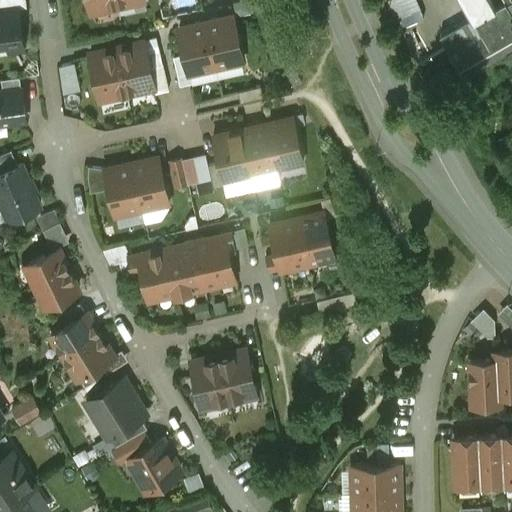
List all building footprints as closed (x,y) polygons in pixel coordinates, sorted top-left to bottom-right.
[(18,0),(0,2),(0,51),(25,48),(18,0)] [(495,7),(490,0),(461,0),(470,16),(472,20),(495,7)] [(495,7),(472,20),(470,16),(440,33),(451,52),(460,67),(511,37),(511,12),(507,3),(506,1),(499,5),(495,7)] [(232,15),(206,21),(216,63),(241,57),(242,59),(243,59),(239,43),(232,13),(231,13),(232,15)] [(206,21),(180,27),(180,25),(179,25),(189,71),(190,71),(190,68),(216,63),(206,21)] [(143,41),(118,47),(128,89),(153,83),(143,41)] [(118,47),(91,53),(101,96),(128,89),(118,47)] [(75,60),(58,63),(64,91),(80,87),(75,60)] [(295,66),(286,71),(294,83),(302,79),(295,66)] [(19,75),(4,78),(5,89),(21,87),(19,75)] [(261,83),(238,89),(241,100),(264,95),(261,83)] [(5,89),(0,89),(0,121),(25,118),(21,87),(5,89)] [(293,116),(267,122),(276,163),(302,157),(303,160),(293,113),(292,113),(293,116)] [(267,122),(241,128),(250,169),(276,163),(267,122)] [(241,128),(215,134),(214,131),(220,160),(224,178),(225,177),(224,175),(250,169),(241,128)] [(11,148),(0,153),(0,171),(18,164),(11,148)] [(158,157),(132,163),(142,204),(168,198),(168,201),(169,201),(159,154),(158,154),(158,157)] [(220,160),(208,162),(214,186),(225,183),(224,178),(220,160)] [(18,164),(0,171),(0,199),(8,218),(40,205),(22,163),(18,164)] [(132,163),(106,169),(105,166),(105,167),(109,187),(115,213),(116,213),(116,210),(142,204),(132,163)] [(105,167),(89,164),(88,173),(90,190),(109,187),(105,167)] [(324,211),(298,217),(307,259),(334,253),(324,211)] [(298,217),(271,223),(280,265),(307,259),(298,217)] [(185,243),(165,247),(175,289),(176,289),(177,291),(190,288),(189,286),(235,276),(228,245),(235,244),(232,232),(205,238),(204,236),(185,240),(185,243)] [(59,247),(26,263),(36,283),(68,267),(59,247)] [(165,247),(130,256),(133,271),(142,269),(148,295),(175,289),(165,247)] [(68,267),(36,283),(46,303),(78,288),(68,267)] [(79,301),(65,310),(72,320),(85,311),(79,301)] [(490,331),(502,319),(487,304),(475,315),(490,331)] [(72,320),(51,333),(65,354),(99,332),(86,311),(85,311),(72,320)] [(99,332),(65,354),(78,376),(113,354),(99,332)] [(246,348),(219,355),(228,397),(255,390),(256,393),(252,373),(254,371),(252,364),(250,363),(246,346),(245,346),(246,348)] [(511,347),(495,349),(495,357),(496,358),(498,391),(499,391),(511,390),(511,347)] [(219,355),(192,361),(192,358),(191,358),(195,375),(193,377),(195,385),(197,385),(202,406),(203,405),(202,403),(228,397),(219,355)] [(495,357),(470,359),(472,401),(500,400),(499,391),(498,391),(496,358),(495,357)] [(124,376),(86,399),(108,434),(110,434),(141,415),(146,412),(124,376)] [(33,395),(12,407),(20,422),(41,409),(33,395)] [(141,415),(110,434),(116,444),(143,428),(147,426),(141,415)] [(116,444),(112,446),(121,461),(130,456),(130,455),(152,442),(143,428),(116,444)] [(511,434),(502,435),(504,481),(511,480),(511,434)] [(479,435),(455,436),(457,484),(481,483),(479,435)] [(502,435),(479,435),(481,483),(504,481),(502,435)] [(180,470),(161,437),(152,442),(130,455),(130,456),(141,474),(139,475),(148,489),(180,470)] [(0,457),(0,507),(28,489),(34,484),(12,450),(3,456),(0,457)] [(398,463),(352,464),(352,465),(354,465),(355,492),(398,491),(397,464),(399,464),(398,463)] [(34,484),(28,489),(41,507),(55,498),(42,479),(34,484)] [(0,507),(0,511),(33,511),(41,507),(28,489),(0,507)] [(398,511),(398,491),(355,492),(355,511),(398,511)] [(181,511),(180,501),(168,504),(169,511),(181,511)]
